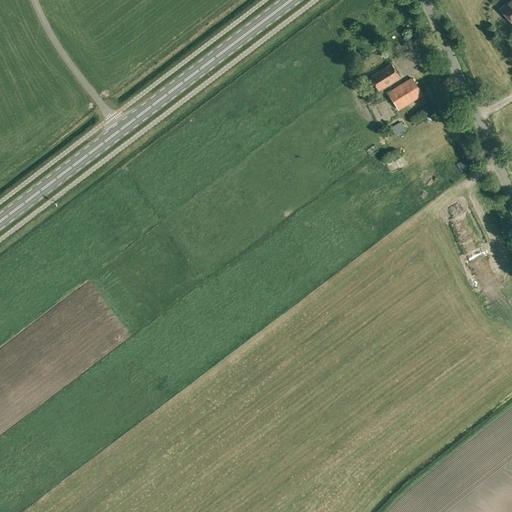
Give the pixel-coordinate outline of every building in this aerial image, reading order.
[(511,2),(510,0),(509,0),(499,9),(511,22),(511,2)] [(378,90),(400,77),(391,63),(370,77),(378,90)] [(398,110),(422,95),(412,78),(387,93),(398,110)] [(392,101),(372,109),(377,121),(397,112),(392,101)] [(406,131),(400,121),(390,128),(395,135),(398,134),(399,136),(406,131)] [(373,155),(380,150),(376,144),(369,149),(373,155)] [(468,161),(466,155),(460,157),(462,163),(468,161)] [(395,174),(410,164),(404,156),(390,166),(395,174)]
